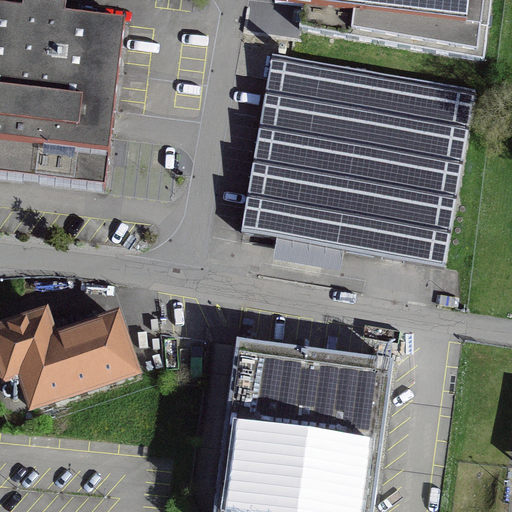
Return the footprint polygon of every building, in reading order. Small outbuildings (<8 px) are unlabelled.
[(302,6),(299,30),(485,63),(492,0),(272,0),(272,3),(302,6)] [(105,188),(125,23),(66,16),(67,7),(23,2),(22,11),(0,8),(0,181),(103,194),(103,188),(105,188)] [(279,53),(286,54),(287,46),(280,45),(279,53)] [(445,269),(477,90),(272,55),(241,234),(276,240),(272,261),(340,273),(344,252),(445,269)] [(0,325),(0,386),(1,390),(17,384),(28,417),(142,379),(120,313),(56,334),(48,309),(0,325)] [(374,511),(393,364),(237,344),(213,511),(374,511)]
